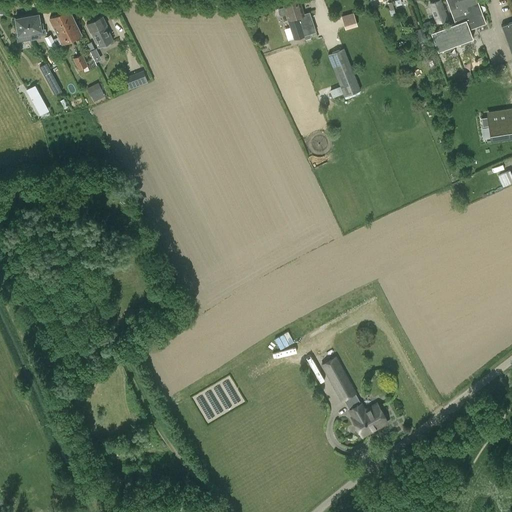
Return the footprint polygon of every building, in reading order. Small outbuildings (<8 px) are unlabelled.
[(281,15),(286,14),(288,19),(295,38),(304,35),(305,38),(306,39),(310,37),(311,36),(310,33),(316,31),(310,11),(303,13),(299,0),(281,0),(284,7),(279,8),(278,10),(279,14),(281,15)] [(436,0),(430,3),(437,23),(447,19),(440,0),(436,0)] [(446,0),(455,23),(431,32),(437,51),(440,50),(441,52),(454,48),(453,45),(458,43),(458,46),(471,41),(470,39),(473,38),(470,29),(486,23),(477,0),(446,0)] [(0,3),(0,13),(8,13),(8,3),(0,3)] [(58,14),(71,39),(81,34),(68,9),(58,14)] [(353,12),(341,16),(346,29),(357,26),(353,12)] [(39,23),(38,14),(26,16),(29,33),(30,39),(40,37),(40,34),(45,33),(45,29),(44,29),(43,22),(39,23)] [(71,39),(58,14),(49,18),(62,44),(71,39)] [(30,40),(30,39),(29,33),(26,16),(14,18),(17,34),(15,35),(16,42),(30,40)] [(101,46),(105,47),(110,45),(110,42),(113,40),(106,26),(107,25),(103,16),(86,24),(90,33),(91,32),(98,47),(101,46)] [(511,53),(511,21),(501,25),(511,54),(511,53)] [(421,42),(423,49),(430,47),(427,39),(426,40),(426,39),(427,38),(423,27),(415,30),(419,41),(422,40),(422,41),(421,42)] [(44,37),(52,52),(58,49),(51,34),(44,37)] [(328,54),(345,97),(361,90),(344,48),(328,54)] [(88,65),(83,53),(77,56),(83,68),(88,65)] [(73,58),(78,70),(83,68),(77,56),(73,58)] [(47,62),(41,65),(56,94),(62,91),(47,62)] [(135,74),(125,78),(129,89),(140,85),(148,82),(143,71),(135,74)] [(472,75),(470,71),(458,75),(460,80),(472,75)] [(98,82),(87,88),(91,97),(94,95),(99,92),(100,92),(103,90),(98,82)] [(26,90),(40,114),(48,110),(34,85),(26,90)] [(333,97),(342,93),(340,87),(330,91),(333,97)] [(68,106),(64,98),(59,101),(60,102),(64,108),(68,106)] [(488,116),(481,117),(482,126),(490,125),(492,139),(511,136),(511,109),(488,113),(488,116)] [(502,185),(511,182),(511,174),(509,166),(497,170),(502,185)] [(365,410),(335,356),(322,363),(342,399),(344,398),(354,416),(352,417),(362,435),(387,421),(377,403),(365,410)]
